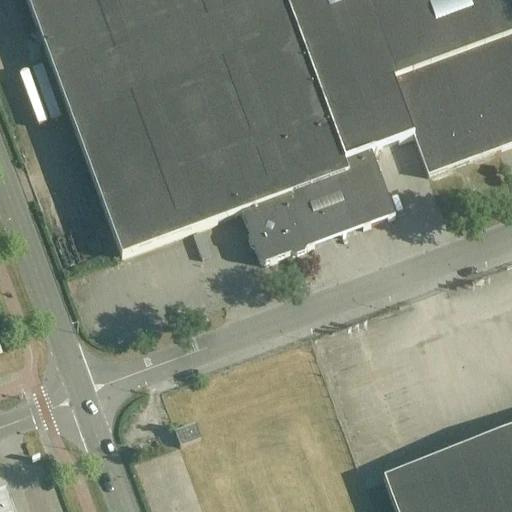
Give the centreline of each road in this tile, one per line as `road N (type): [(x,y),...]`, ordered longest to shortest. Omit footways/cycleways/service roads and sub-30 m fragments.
road 1 (unclassified): [(79,395),(511,234)]
road 2 (tertiary): [(79,395),(0,176)]
road 3 (tertiary): [(122,511),(79,395)]
